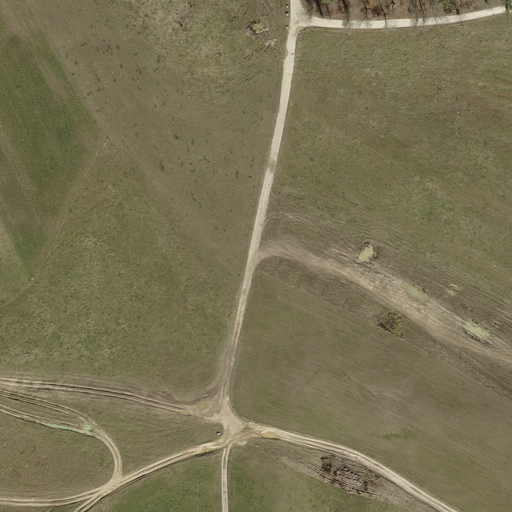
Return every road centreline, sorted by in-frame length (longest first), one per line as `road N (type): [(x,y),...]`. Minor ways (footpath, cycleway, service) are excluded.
road 1 (track): [(295,0),(289,84),(225,419)]
road 2 (track): [(226,511),(224,461),(247,435),(274,435),(357,464),(441,511)]
road 3 (track): [(0,403),(48,425),(120,430),(225,419),(274,435)]
road 4 (track): [(247,435),(109,493),(0,502)]
road 5 (track): [(295,22),(432,20),(511,7)]
